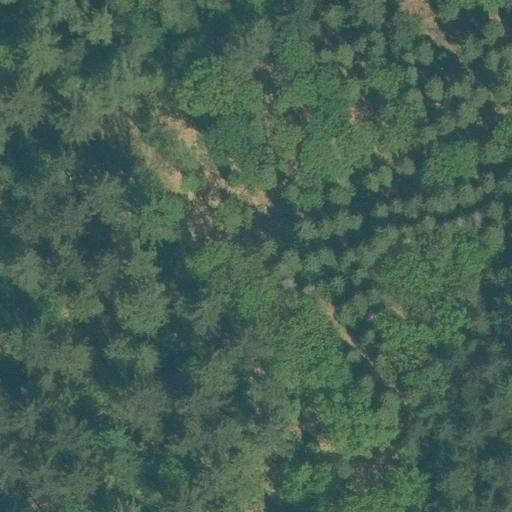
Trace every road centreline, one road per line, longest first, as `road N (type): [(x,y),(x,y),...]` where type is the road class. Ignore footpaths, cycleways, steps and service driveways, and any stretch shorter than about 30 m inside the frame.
road 1 (track): [(0,52),(79,92),(145,153),(374,488),(375,511)]
road 2 (track): [(238,291),(511,219)]
